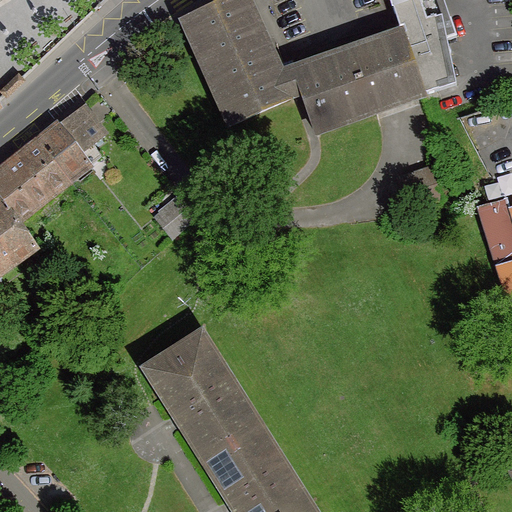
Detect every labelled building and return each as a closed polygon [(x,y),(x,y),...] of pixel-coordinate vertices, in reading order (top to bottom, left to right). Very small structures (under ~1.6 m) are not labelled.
[(293,100),(282,75),(248,0),(240,0),(185,24),(232,127),(293,100)] [(390,0),(395,13),(423,3),(430,0),(390,0)] [(399,24),(402,35),(425,98),(442,92),(440,86),(452,83),(437,19),(428,20),(426,14),(423,3),(395,13),(399,24)] [(282,75),(293,100),(305,95),(319,135),(379,114),(425,98),(402,35),(282,75)] [(61,128),(91,166),(102,159),(94,147),(107,138),(84,109),(61,128)] [(41,144),(72,183),(91,166),(61,128),(41,144)] [(0,195),(5,202),(20,223),(72,183),(41,144),(0,176),(0,195)] [(431,171),(398,182),(409,214),(442,203),(431,171)] [(509,196),(483,203),(511,312),(511,204),(511,205),(509,196)] [(5,202),(0,205),(0,274),(37,249),(20,223),(5,202)] [(193,221),(177,202),(157,220),(173,239),(193,221)] [(204,333),(145,370),(205,465),(264,428),(204,333)] [(316,511),(264,428),(205,465),(235,511),(316,511)]
